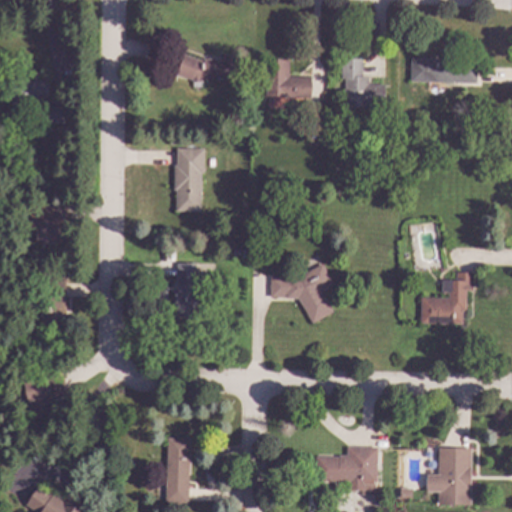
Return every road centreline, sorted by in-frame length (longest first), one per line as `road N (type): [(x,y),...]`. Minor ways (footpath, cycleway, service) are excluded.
road 1 (residential): [(511,389),(250,386),(113,375)]
road 2 (residential): [(112,0),(113,375)]
road 3 (residential): [(250,386),(247,511)]
